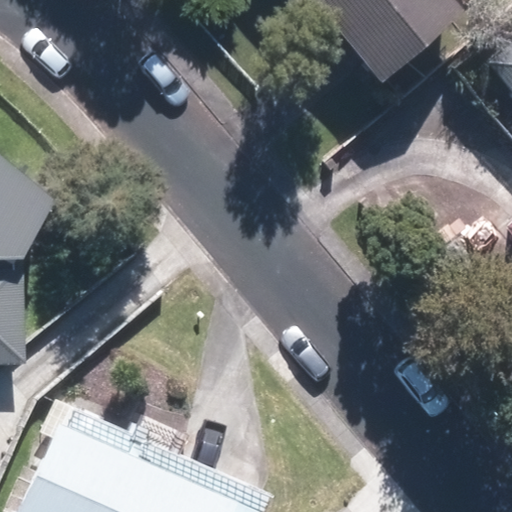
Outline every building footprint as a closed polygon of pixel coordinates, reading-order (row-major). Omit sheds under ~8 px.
[(274,0),(354,97),(447,22),(429,0),(274,0)] [(511,34),(452,82),(511,158),(511,34)] [(0,373),(13,373),(10,266),(32,222),(0,194),(0,373)] [(511,211),(480,237),(511,275),(511,211)] [(47,411),(1,511),(213,511),(223,490),(47,411)]
